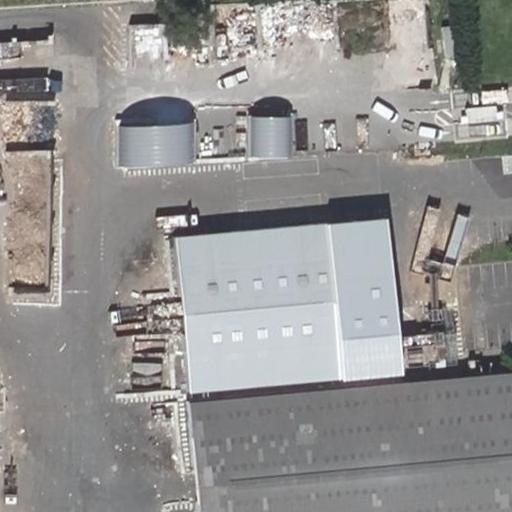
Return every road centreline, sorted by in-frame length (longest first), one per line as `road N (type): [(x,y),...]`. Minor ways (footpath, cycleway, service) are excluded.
road 1 (unknown): [(97,183),(377,182)]
road 2 (unknown): [(97,183),(97,36),(83,20),(0,19)]
road 3 (unknown): [(81,511),(91,316)]
road 4 (unknown): [(91,316),(97,183)]
